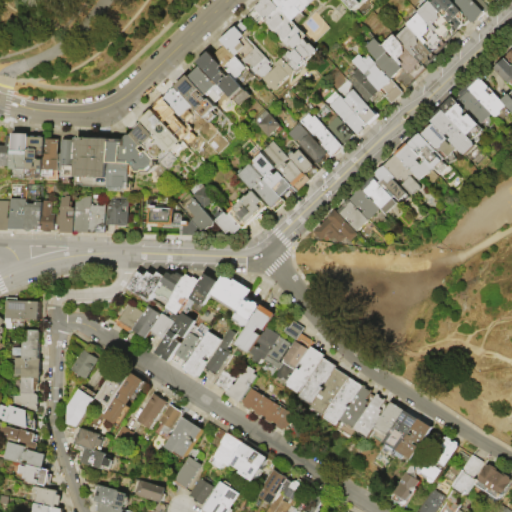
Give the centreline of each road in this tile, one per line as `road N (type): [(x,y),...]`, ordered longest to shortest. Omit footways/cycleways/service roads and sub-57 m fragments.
road 1 (tertiary): [(230,257),(258,254),(281,238),(511,15)]
road 2 (residential): [(511,461),(350,357),(264,250)]
road 3 (residential): [(230,0),(112,108),(85,114),(0,100)]
road 4 (residential): [(283,451),(96,331),(52,321)]
road 5 (tertiary): [(20,270),(90,254),(230,257)]
road 6 (residential): [(52,321),(53,419),(82,511)]
road 7 (residential): [(52,321),(54,301),(115,289),(125,253)]
